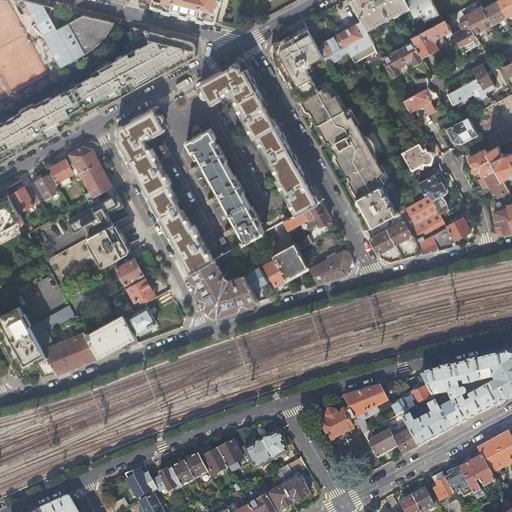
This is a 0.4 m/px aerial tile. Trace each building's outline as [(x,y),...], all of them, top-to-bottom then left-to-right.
[(51,7),(25,0),(23,0),(61,67),(85,54),(92,48),(99,41),(104,34),(107,25),(108,21),(85,15),(56,30),(54,26),(50,19),(49,16),(51,7)] [(153,0),(152,6),(173,11),(215,22),(220,0),(153,0)] [(366,30),(410,7),(406,0),(352,0),(351,1),(362,21),(366,30)] [(433,26),(443,20),(431,0),(406,0),(410,7),(418,21),(419,24),(425,21),(425,22),(430,20),(433,26)] [(511,14),(511,0),(499,0),(498,1),(507,18),(511,14)] [(483,9),(492,25),(507,18),(498,1),(483,9)] [(466,15),(468,19),(476,34),(492,25),(483,9),(482,6),(466,15)] [(55,16),(50,19),(54,26),(59,24),(55,16)] [(448,37),(455,34),(446,19),(443,20),(433,26),(423,31),(413,37),(415,42),(424,57),(440,48),(437,42),(438,38),(446,34),(448,37)] [(455,34),(465,52),(481,43),(477,37),(476,34),(468,19),(460,23),(463,29),(455,34)] [(354,54),(373,43),(366,30),(362,21),(357,24),(356,24),(340,33),(348,49),(349,51),(354,59),(356,58),(354,54)] [(314,22),(307,26),(309,29),(314,39),(321,35),(314,22)] [(293,89),(299,100),(318,90),(307,71),(312,68),(312,64),(324,57),(314,39),(309,29),(289,40),(287,37),(279,42),(277,43),(275,47),(273,51),(274,55),(275,58),(274,59),(278,66),(279,65),(288,81),(290,80),(295,88),(293,89)] [(192,42),(144,30),(135,34),(137,39),(123,47),(127,53),(120,57),(115,60),(109,63),(104,66),(90,74),(93,79),(80,86),(79,84),(66,91),(67,94),(53,101),(50,95),(34,104),(34,106),(20,113),(20,112),(5,120),(7,125),(0,129),(0,163),(13,156),(12,154),(20,149),(22,152),(47,138),(71,124),(70,122),(74,119),(76,122),(85,117),(83,117),(82,118),(80,118),(78,118),(77,118),(80,116),(79,115),(92,108),(92,109),(95,107),(95,108),(94,110),(92,112),(91,113),(99,109),(98,106),(102,104),(106,105),(150,81),(148,78),(158,73),(165,73),(167,72),(168,68),(177,63),(178,65),(196,56),(193,55),(195,53),(195,51),(196,48),(195,47),(195,46),(194,45),(193,43),(192,42)] [(348,49),(340,33),(322,42),(329,55),(332,61),(335,61),(341,58),(342,55),(349,51),(348,49)] [(424,59),(424,57),(415,42),(399,50),(406,63),(413,59),(415,64),(424,59)] [(406,63),(399,50),(384,59),(393,76),(402,71),(399,67),(406,63)] [(415,64),(413,59),(406,63),(409,68),(415,64)] [(167,72),(178,65),(177,63),(168,68),(167,72)] [(402,71),(409,68),(406,63),(399,67),(402,71)] [(287,199),(296,214),(320,201),(312,186),(309,187),(299,168),(301,167),(278,124),(275,125),(266,108),(268,107),(248,69),(242,71),(238,65),(236,64),(212,77),(211,76),(200,82),(204,89),(203,89),(202,90),(202,91),(202,92),(202,93),(202,94),(202,95),(203,96),(204,97),(205,97),(205,98),(206,98),(207,98),(208,97),(209,97),(212,104),(223,98),(223,97),(224,97),(224,96),(232,91),(237,100),(235,101),(236,102),(234,103),(254,138),(256,137),(261,145),(262,144),(266,153),(267,153),(271,160),(271,161),(275,170),(274,170),(279,178),(276,179),(287,199)] [(483,64),(473,69),(478,78),(482,86),(482,85),(486,93),(496,87),(483,64)] [(148,78),(150,81),(165,73),(158,73),(148,78)] [(420,88),(427,84),(428,83),(425,78),(416,81),(420,88)] [(482,86),(478,78),(449,94),(454,104),(473,93),(472,91),(482,86)] [(431,100),(439,95),(438,94),(436,93),(434,92),(433,92),(431,91),(430,90),(428,88),(405,100),(411,111),(423,104),(430,101),(431,100)] [(382,185),(385,184),(380,176),(384,174),(372,153),(371,153),(370,152),(372,148),(373,146),(372,143),(370,141),(369,140),(367,139),(364,138),(363,137),(363,136),(352,116),(349,117),(337,95),(333,98),(330,94),(328,93),(325,93),(322,89),(319,91),(318,90),(299,100),(300,102),(302,101),(307,109),(310,110),(327,141),(329,141),(331,145),(331,147),(332,150),(333,151),(335,152),(338,156),(336,158),(346,177),(349,176),(351,179),(348,181),(358,198),(382,185)] [(511,94),(482,110),(469,117),(475,129),(511,109),(511,94)] [(488,94),(477,100),(482,109),(493,103),(488,94)] [(436,110),(431,100),(430,101),(423,104),(429,114),(436,110)] [(19,110),(20,112),(20,113),(34,106),(34,104),(33,102),(19,110)] [(83,117),(85,117),(91,113),(92,112),(94,110),(95,108),(95,107),(92,109),(92,108),(79,115),(80,116),(77,118),(78,118),(80,118),(82,118),(83,117)] [(190,273),(214,260),(195,224),(192,226),(188,218),(187,218),(182,209),(181,210),(177,203),(178,202),(173,193),(174,192),(170,184),(172,183),(161,163),(153,148),(151,149),(151,147),(149,148),(144,139),(152,135),(153,136),(155,135),(155,136),(166,130),(162,123),(163,123),(163,122),(164,121),(164,120),(165,119),(164,118),(164,117),(164,116),(163,116),(163,115),(162,114),(161,114),(160,114),(159,114),(158,114),(157,114),(154,108),(142,114),(143,116),(119,129),(119,130),(123,137),(117,140),(137,177),(139,175),(150,194),(147,195),(171,239),(174,238),(184,257),(182,258),(190,273)] [(454,125),(460,122),(453,108),(447,111),(449,116),(454,125)] [(447,129),(454,125),(449,116),(438,122),(443,131),(447,129)] [(475,129),(469,117),(460,122),(454,125),(447,129),(454,142),(460,142),(478,133),(475,129)] [(511,125),(482,142),(484,145),(487,149),(488,152),(500,145),(511,138),(511,125)] [(246,242),(262,233),(264,232),(257,218),(258,217),(256,212),(254,213),(240,187),(241,186),(238,181),(237,182),(222,155),(224,155),(221,150),(220,151),(214,140),(217,138),(211,128),(203,132),(203,131),(202,131),(201,130),(200,129),(199,129),(198,129),(197,129),(196,130),(195,130),(194,131),(193,132),(193,133),(193,134),(193,135),(193,136),(193,137),(194,137),(186,142),(192,152),(195,151),(200,161),(198,162),(201,168),(204,167),(217,191),(215,193),(218,199),(221,198),(234,223),(232,224),(235,231),(238,229),(243,240),(242,240),(243,243),(246,242)] [(424,149),(420,143),(403,152),(412,169),(419,166),(422,167),(423,166),(425,162),(428,164),(430,163),(434,153),(433,152),(428,151),(426,148),(424,149)] [(500,145),(488,152),(492,158),(497,169),(504,180),(511,175),(511,152),(511,153),(505,153),(500,145)] [(90,200),(114,187),(93,149),(83,146),(70,153),(75,162),(70,165),(75,174),(79,180),(83,178),(90,192),(86,194),(90,200)] [(488,152),(487,149),(469,159),(470,160),(468,161),(472,168),(473,167),(474,168),(492,158),(488,152)] [(492,158),(474,168),(473,169),(479,179),(485,176),(497,169),(492,158)] [(67,159),(62,161),(71,176),(75,174),(70,165),(69,162),(67,159)] [(58,184),(71,176),(62,161),(49,168),(58,184)] [(504,180),(497,169),(485,176),(496,194),(498,193),(500,196),(505,193),(509,191),(504,180)] [(33,184),(39,195),(44,193),(47,198),(60,190),(50,173),(37,181),(38,182),(33,184)] [(435,174),(420,183),(427,196),(430,194),(440,212),(449,208),(442,194),(448,191),(443,181),(440,183),(435,174)] [(33,199),(39,195),(33,184),(26,188),(26,187),(12,194),(22,212),(36,204),(33,199)] [(396,210),(382,185),(358,198),(356,199),(372,227),(383,221),(399,212),(397,210),(396,210)] [(0,230),(23,218),(8,191),(0,195),(0,230)] [(447,226),(445,221),(440,212),(430,194),(427,196),(400,211),(400,212),(404,219),(413,235),(424,254),(458,245),(455,239),(447,226)] [(95,219),(98,224),(113,216),(103,199),(90,207),(91,209),(87,211),(92,221),(95,219)] [(296,214),(284,221),(288,230),(308,219),(312,226),(317,223),(318,225),(330,219),(321,201),(320,201),(296,214)] [(498,233),(502,235),(511,232),(511,223),(509,209),(495,212),(496,220),(495,220),(498,233)] [(464,217),(447,226),(455,239),(471,230),(464,217)] [(413,235),(404,219),(387,228),(396,245),(413,235)] [(372,227),(365,231),(369,238),(379,255),(396,245),(387,228),(383,221),(372,227)] [(125,238),(122,234),(117,237),(111,226),(90,238),(104,263),(102,264),(103,266),(128,252),(121,240),(125,238)] [(308,235),(295,242),(299,250),(312,242),(308,235)] [(273,255),(275,259),(285,277),(290,274),(291,275),(308,265),(299,250),(295,242),(273,255)] [(310,269),(317,283),(346,275),(345,272),(351,259),(352,259),(347,249),(310,269)] [(236,260),(231,250),(227,252),(232,262),(236,260)] [(135,258),(131,251),(120,257),(124,264),(117,268),(127,285),(130,283),(131,285),(137,282),(136,280),(145,275),(135,258)] [(225,277),(215,259),(214,260),(190,273),(210,310),(219,314),(259,301),(253,290),(245,275),(231,280),(225,277)] [(277,285),(286,279),(285,277),(275,259),(265,265),(277,285)] [(268,282),(259,265),(252,269),(253,270),(246,274),(245,275),(253,290),(268,282)] [(146,277),(137,282),(131,285),(128,287),(138,307),(157,297),(146,277)] [(176,300),(170,290),(157,297),(138,307),(124,314),(135,333),(138,332),(138,333),(157,323),(150,310),(152,309),(154,312),(176,300)] [(77,317),(70,304),(31,326),(56,372),(57,374),(98,358),(99,358),(86,334),(85,331),(50,347),(49,345),(54,342),(49,332),(77,317)] [(31,326),(20,306),(3,315),(0,316),(0,344),(19,379),(40,367),(44,375),(43,375),(43,376),(56,372),(31,326)] [(86,334),(99,358),(137,337),(135,333),(124,314),(86,334)] [(511,356),(505,354),(486,358),(477,360),(451,367),(422,374),(427,384),(434,396),(448,392),(448,395),(452,402),(440,408),(451,429),(497,404),(511,396),(511,356)] [(422,387),(427,384),(422,374),(416,376),(422,387)] [(377,405),(388,399),(381,385),(363,390),(355,392),(351,394),(344,396),(358,423),(364,433),(369,431),(363,419),(379,410),(377,405)] [(425,400),(431,397),(425,387),(417,392),(416,391),(412,393),(417,405),(425,400)] [(397,416),(402,413),(408,410),(417,405),(412,393),(407,395),(408,397),(391,405),(392,407),(397,416)] [(358,423),(344,396),(337,398),(343,410),(337,413),(336,411),(329,409),(328,415),(321,418),(332,439),(353,427),(353,426),(358,423)] [(435,438),(451,429),(440,408),(434,396),(431,397),(425,400),(432,413),(415,422),(408,410),(402,413),(410,429),(419,446),(435,438)] [(393,418),(397,416),(392,407),(388,409),(393,418)] [(262,440),(272,458),(287,451),(282,442),(285,441),(279,431),(269,436),(262,423),(255,425),(262,440)] [(243,429),(234,432),(242,447),(250,443),(243,429)] [(409,451),(419,446),(410,429),(395,438),(399,445),(404,454),(409,451)] [(369,431),(364,433),(368,441),(377,458),(399,445),(395,438),(394,435),(386,439),(383,432),(373,438),(369,431)] [(511,436),(510,432),(478,449),(482,455),(492,473),(511,462),(511,436)] [(256,467),(272,458),(262,440),(246,448),(256,467)] [(219,449),(229,466),(243,459),(246,464),(250,462),(244,451),(241,452),(235,441),(219,449)] [(214,475),(229,466),(219,449),(204,457),(214,475)] [(199,453),(185,460),(196,479),(209,472),(199,453)] [(470,485),(478,499),(485,496),(478,484),(477,485),(475,482),(480,479),(484,487),(496,480),(492,473),(482,455),(460,467),(470,485)] [(276,471),(280,478),(284,475),(305,464),(301,457),(298,459),(278,470),(276,471)] [(185,460),(173,467),(173,468),(182,484),(183,486),(196,479),(185,460)] [(452,476),(447,479),(455,493),(470,485),(460,467),(458,464),(451,467),(453,471),(450,472),(452,476)] [(182,484),(173,468),(168,471),(167,467),(159,472),(170,491),(182,484)] [(248,471),(254,482),(260,479),(253,467),(248,471)] [(153,492),(155,491),(159,489),(150,472),(145,475),(143,472),(136,475),(134,470),(126,473),(129,479),(139,498),(152,490),(153,492)] [(447,479),(443,472),(433,477),(437,486),(435,488),(442,502),(445,501),(444,499),(449,496),(455,493),(447,479)] [(284,475),(280,478),(284,485),(288,483),(284,475)] [(305,483),(306,484),(308,483),(305,476),(302,475),(297,478),(302,485),(305,483)] [(284,485),(293,503),(311,494),(306,484),(305,483),(302,485),(297,478),(288,483),(284,485)] [(280,511),(293,503),(284,485),(270,492),(280,511)] [(413,495),(422,511),(423,511),(438,504),(431,492),(429,493),(426,488),(413,495)] [(164,511),(155,495),(141,502),(146,511),(164,511)] [(277,511),(268,495),(250,505),(253,511),(277,511)] [(400,507),(393,495),(387,498),(394,510),(400,507)] [(405,511),(422,511),(413,495),(400,502),(405,511)] [(109,506),(112,511),(116,511),(129,505),(125,497),(109,506)] [(77,511),(70,499),(68,498),(53,505),(38,511),(77,511)] [(455,511),(465,511),(458,499),(451,503),(455,511)]
